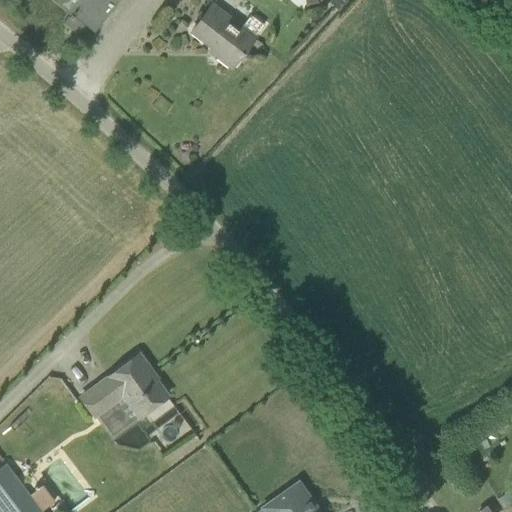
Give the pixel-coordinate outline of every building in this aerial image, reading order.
[(52,0),(71,14),(63,23),(78,35),(86,26),(93,32),(118,0),(52,0)] [(212,6),(191,32),(219,54),(218,56),(232,67),(255,38),(212,6)] [(139,354),(110,376),(109,376),(112,381),(102,388),(99,384),(81,398),(95,416),(123,395),(139,417),(167,396),(147,370),(149,368),(139,354)] [(0,468),(0,511),(41,511),(6,464),(0,468)] [(317,511),(298,484),(258,511),(317,511)]
